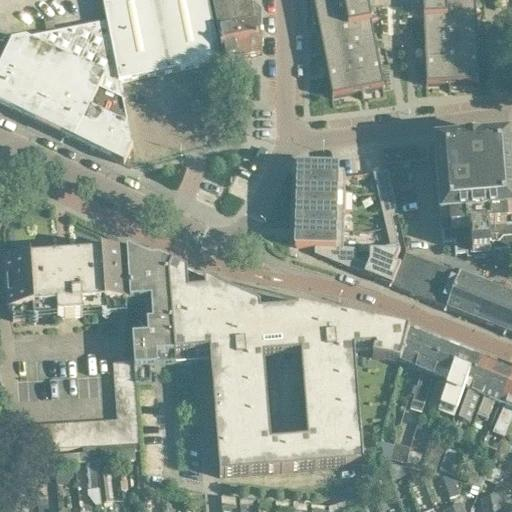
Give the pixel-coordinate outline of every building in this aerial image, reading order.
[(159,0),(101,0),(104,11),(159,0)] [(211,0),(159,0),(104,11),(107,24),(122,101),(124,100),(121,83),(224,63),(214,17),(211,0)] [(211,0),(214,17),(251,9),(250,4),(251,0),(211,0)] [(511,0),(312,0),(315,13),(314,13),(314,15),(315,14),(319,34),(318,35),(318,36),(319,36),(323,56),(322,56),(322,57),(323,57),(327,77),(326,77),(327,78),(332,99),(360,94),(361,95),(362,95),(362,94),(383,90),(371,25),(380,23),(383,36),(408,35),(407,23),(423,22),(426,87),(448,86),(448,87),(449,87),(449,86),(478,85),(474,0),(494,0),(495,11),(502,11),(502,7),(511,6),(511,0)] [(251,9),(214,17),(224,63),(260,56),(257,39),(260,39),(261,11),(253,4),(250,4),(251,9)] [(130,143),(122,101),(107,24),(0,45),(0,106),(111,160),(122,138),(130,143)] [(111,160),(123,166),(132,149),(130,143),(122,138),(111,160)] [(511,215),(511,189),(508,141),(433,147),(440,233),(441,233),(442,246),(454,245),(455,257),(466,256),(467,261),(494,258),(494,254),(511,252),(511,225),(505,226),(505,217),(511,215)] [(416,163),(415,149),(382,153),(386,166),(416,163)] [(298,170),(297,190),(344,192),(345,180),(343,171),(298,170)] [(372,175),(379,202),(393,198),(387,173),(372,175)] [(297,190),(297,210),(344,211),(344,214),(351,215),(352,195),(344,195),(344,192),(297,190)] [(397,217),(393,198),(379,202),(381,213),(390,211),(391,218),(397,217)] [(297,210),(296,229),(343,230),(344,214),(344,211),(297,210)] [(390,211),(381,213),(386,231),(394,229),(391,218),(390,211)] [(296,229),(296,249),(314,249),(333,249),(333,248),(342,249),(343,230),(296,229)] [(394,229),(386,231),(390,248),(398,246),(394,229)] [(314,249),(314,256),(368,278),(386,286),(392,288),(400,267),(395,265),(400,253),(398,246),(390,248),(369,253),(369,264),(367,267),(355,262),(355,251),(342,250),(342,249),(333,248),(333,249),(314,249)] [(123,252),(101,254),(100,254),(101,256),(77,258),(77,257),(78,257),(78,255),(72,256),(72,257),(76,257),(76,261),(55,262),(55,258),(58,258),(58,257),(53,257),(53,258),(54,260),(30,261),(30,259),(7,261),(4,261),(8,312),(56,309),(57,320),(82,318),(81,307),(130,304),(126,252),(123,252)] [(130,304),(134,362),(135,386),(151,384),(150,368),(174,367),(167,275),(172,267),(147,256),(143,256),(134,252),(128,252),(126,252),(130,304)] [(511,297),(460,277),(405,257),(392,288),(409,295),(408,296),(410,296),(425,302),(447,310),(511,336),(511,297)] [(296,308),(297,312),(260,315),(260,308),(196,279),(172,267),(167,275),(174,367),(194,365),(201,365),(210,364),(219,479),(363,467),(354,352),(374,351),(372,360),(399,366),(408,331),(296,308)] [(413,333),(408,331),(399,366),(417,373),(427,338),(413,333)] [(427,338),(417,373),(422,375),(413,403),(411,410),(422,413),(424,406),(433,379),(444,345),(427,338)] [(440,413),(449,385),(460,352),(444,345),(433,379),(437,381),(428,409),(440,413)] [(449,385),(440,413),(455,418),(464,392),(469,393),(480,360),(460,352),(449,385)] [(484,361),(480,360),(469,393),(459,420),(469,424),(479,397),(484,399),(498,367),(497,367),(484,361)] [(118,448),(135,446),(140,446),(135,386),(134,362),(112,364),(115,396),(116,422),(118,448)] [(495,404),(500,405),(511,377),(511,372),(508,371),(506,370),(500,368),(498,367),(484,399),(474,426),(485,430),(495,404)] [(511,377),(500,405),(505,407),(493,434),(504,438),(511,419),(511,377)] [(116,422),(104,423),(106,448),(118,448),(116,422)] [(92,424),(93,449),(106,448),(104,423),(92,424)] [(92,424),(79,425),(81,450),(86,450),(93,449),(92,424)] [(67,425),(54,426),(56,451),(68,451),(67,425)] [(68,451),(81,450),(79,425),(67,425),(68,451)] [(43,452),(56,451),(54,426),(42,427),(43,452)] [(42,427),(29,428),(30,453),(43,452),(42,427)] [(5,455),(18,454),(16,428),(4,429),(5,455)] [(29,428),(16,428),(18,454),(30,453),(29,428)] [(381,440),(379,446),(386,464),(390,465),(391,462),(396,445),(381,440)] [(396,445),(391,462),(405,466),(409,453),(410,449),(396,445)] [(135,446),(118,448),(119,461),(136,460),(135,446)] [(93,449),(94,454),(94,463),(106,462),(119,461),(118,448),(106,448),(93,449)] [(94,463),(94,454),(93,449),(86,450),(86,455),(73,456),(74,464),(85,464),(94,463)] [(409,453),(405,466),(421,470),(425,457),(409,453)] [(426,455),(425,457),(421,470),(434,473),(439,459),(426,455)] [(73,456),(52,457),(53,466),(65,465),(74,464),(73,456)] [(41,467),(53,466),(52,457),(41,458),(41,467)] [(33,458),(22,459),(10,460),(11,469),(23,468),(23,474),(34,473),(33,458)] [(94,463),(85,464),(87,491),(96,490),(94,463)] [(457,468),(443,463),(439,472),(453,477),(457,468)] [(403,469),(390,465),(386,464),(393,483),(406,478),(403,469)] [(485,480),(484,482),(497,487),(499,483),(503,474),(490,468),(485,480)] [(103,504),(110,503),(112,503),(108,469),(96,470),(101,504),(103,504)] [(410,471),(403,469),(406,478),(408,484),(414,482),(410,471)] [(435,483),(441,481),(440,479),(421,473),(423,479),(426,488),(435,485),(435,483)] [(471,474),(467,485),(474,487),(481,489),(484,482),(485,480),(471,474)] [(511,477),(503,474),(499,483),(511,488),(511,477)] [(440,479),(441,481),(449,501),(460,497),(455,483),(440,479)] [(480,489),(473,487),(471,496),(478,498),(480,489)] [(180,501),(180,495),(161,493),(162,499),(180,501)] [(502,511),(499,497),(491,499),(493,511),(502,511)] [(235,500),(221,499),(221,509),(236,510),(235,500)] [(358,499),(338,506),(339,511),(351,511),(361,509),(358,499)] [(483,511),(493,511),(491,499),(481,501),(483,511)]
